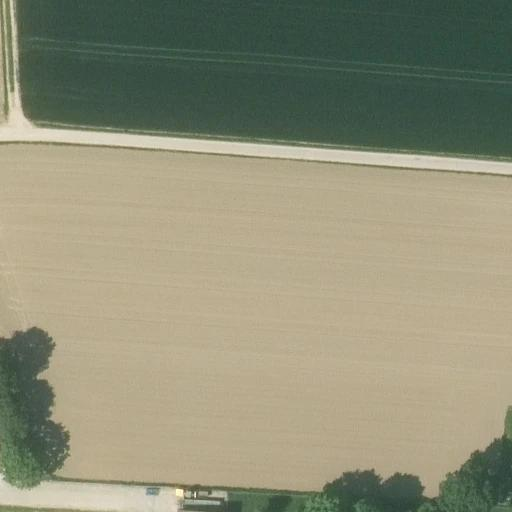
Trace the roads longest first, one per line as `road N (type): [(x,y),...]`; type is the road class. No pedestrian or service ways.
road 1 (track): [(511,168),(0,136)]
road 2 (track): [(22,134),(13,0)]
